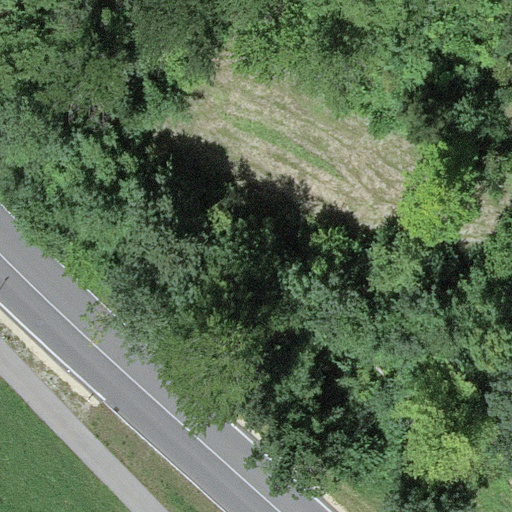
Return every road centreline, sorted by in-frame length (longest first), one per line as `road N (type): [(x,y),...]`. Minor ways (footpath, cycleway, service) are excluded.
road 1 (primary): [(0,252),(273,511)]
road 2 (track): [(135,511),(0,369)]
